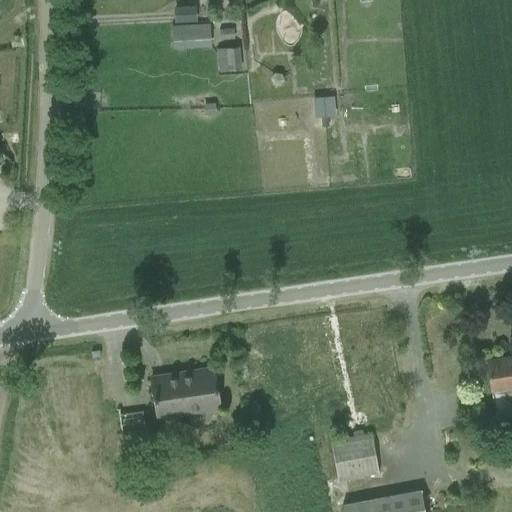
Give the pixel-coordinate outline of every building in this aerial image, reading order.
[(197,22),(197,12),(172,13),(173,47),(212,46),(211,21),(197,22)] [(233,28),(219,29),(220,39),(234,38),(233,28)] [(240,47),(224,48),(225,69),(241,68),(240,47)] [(511,356),(486,360),(495,416),(511,412),(511,356)] [(214,365),(149,375),(156,420),(187,415),(186,409),(217,404),(218,409),(216,409),(216,410),(221,409),(214,365)] [(328,441),(335,478),(376,471),(370,434),(362,435),(362,430),(352,432),(353,437),(328,441)] [(257,443),(266,511),(331,511),(330,499),(321,500),(311,435),(257,443)] [(352,502),(342,504),(343,511),(423,511),(419,489),(355,501),(354,501),(352,502)]
